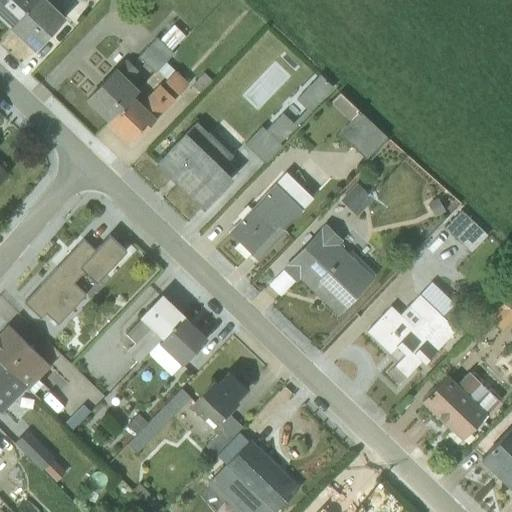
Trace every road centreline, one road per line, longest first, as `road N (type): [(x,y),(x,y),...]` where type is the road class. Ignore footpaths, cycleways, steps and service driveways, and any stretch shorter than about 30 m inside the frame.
road 1 (residential): [(87,158),(453,511)]
road 2 (residential): [(0,262),(87,158)]
